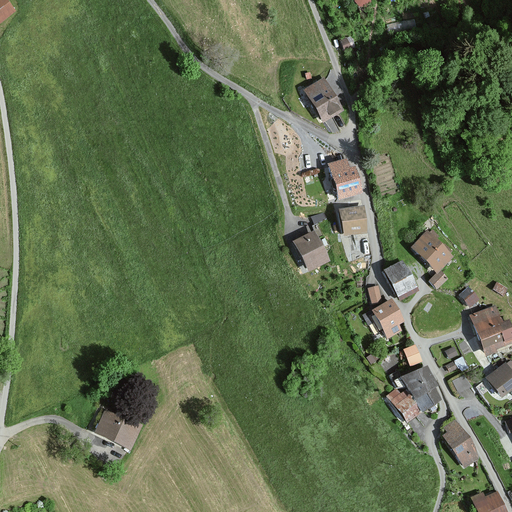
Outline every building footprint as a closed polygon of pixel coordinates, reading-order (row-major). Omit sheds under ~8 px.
[(0,0),(0,20),(12,11),(3,0),(0,0)] [(351,37),(341,41),(344,50),(354,46),(351,37)] [(341,111),(322,80),(300,93),(320,124),(341,111)] [(361,193),(354,167),(348,169),(346,159),(327,165),(336,200),(361,193)] [(363,233),(360,208),(336,211),(340,236),(363,233)] [(450,257),(425,231),(407,249),(432,274),(450,257)] [(326,262),(311,232),(290,242),(305,273),(326,262)] [(414,288),(400,261),(380,272),(394,299),(414,288)] [(445,280),(437,272),(426,282),(434,290),(445,280)] [(380,301),(377,287),(367,289),(371,303),(380,301)] [(477,299),(467,289),(459,296),(467,306),(477,299)] [(402,322),(388,301),(368,313),(385,340),(399,331),(395,326),(402,322)] [(495,308),(468,317),(474,334),(494,327),(499,325),(501,325),(495,308)] [(499,325),(494,327),(474,334),(482,357),(492,353),(491,350),(511,343),(511,334),(508,322),(501,325),(499,325)] [(414,346),(402,351),(408,366),(420,361),(414,346)] [(511,387),(511,375),(503,363),(483,378),(498,398),(511,387)] [(408,389),(414,399),(432,389),(435,387),(423,366),(395,382),(399,388),(402,393),(408,389)] [(464,372),(451,378),(457,391),(470,385),(464,372)] [(404,421),(421,411),(414,399),(408,389),(402,393),(399,388),(388,395),(404,421)] [(421,411),(439,401),(432,389),(414,399),(421,411)] [(139,428),(104,411),(93,434),(127,451),(139,428)] [(477,456),(453,421),(444,428),(447,432),(442,435),(463,466),(477,456)] [(503,511),(494,493),(482,499),(480,494),(468,500),(473,511),(503,511)]
